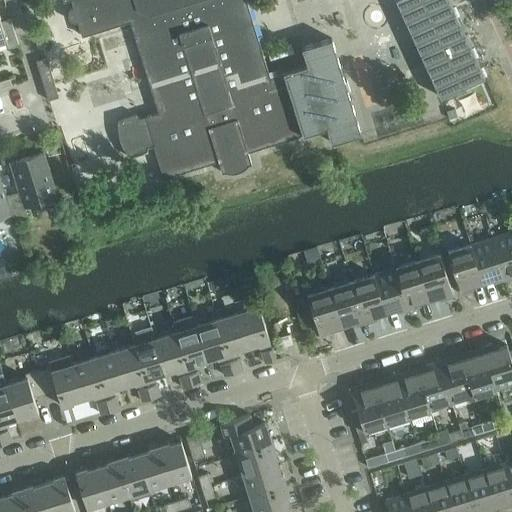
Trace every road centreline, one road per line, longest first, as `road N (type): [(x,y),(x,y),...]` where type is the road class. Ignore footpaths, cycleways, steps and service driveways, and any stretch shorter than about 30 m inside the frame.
road 1 (unclassified): [(0,471),(305,374)]
road 2 (unclassified): [(305,374),(511,308)]
road 3 (unclassified): [(305,374),(346,511)]
